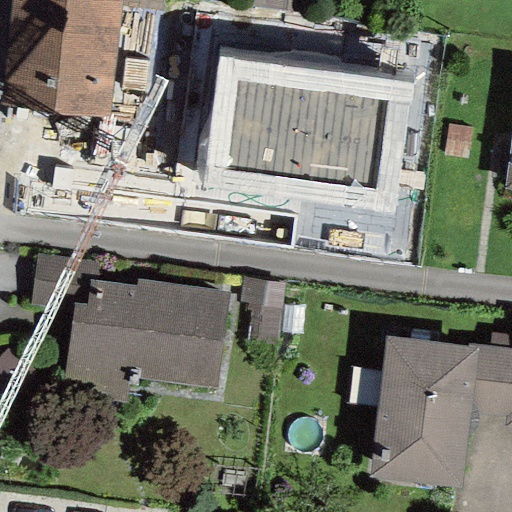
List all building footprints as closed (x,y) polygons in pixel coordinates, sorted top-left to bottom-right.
[(120,0),(11,0),(0,103),(0,107),(109,117),(120,0)] [(296,10),(297,0),(238,0),(238,3),(296,10)] [(218,59),(201,188),(395,214),(412,85),(218,59)] [(470,129),(447,125),(443,156),(466,159),(470,129)] [(35,255),(29,306),(72,311),(72,304),(87,306),(89,281),(95,282),(97,262),(35,255)] [(72,311),(61,394),(122,402),(125,377),(215,389),(227,293),(136,280),(135,286),(95,282),(89,281),(87,306),(72,304),(72,311)] [(511,428),(511,345),(511,349),(466,344),(465,347),(385,338),(369,477),(460,487),(467,424),(511,428)]
